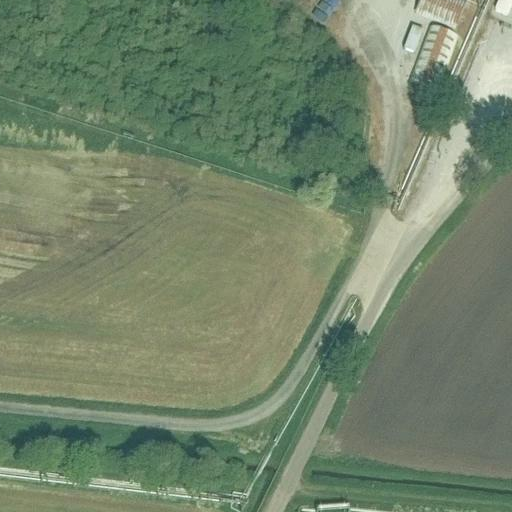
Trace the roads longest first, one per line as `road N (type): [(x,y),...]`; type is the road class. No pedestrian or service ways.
road 1 (track): [(386,291),(357,275),(281,401),(232,426),(0,410)]
road 2 (unclassified): [(511,145),(386,291),(278,511)]
road 3 (track): [(360,0),(372,15),(389,88),(381,238),(357,275)]
road 4 (track): [(511,511),(288,490)]
